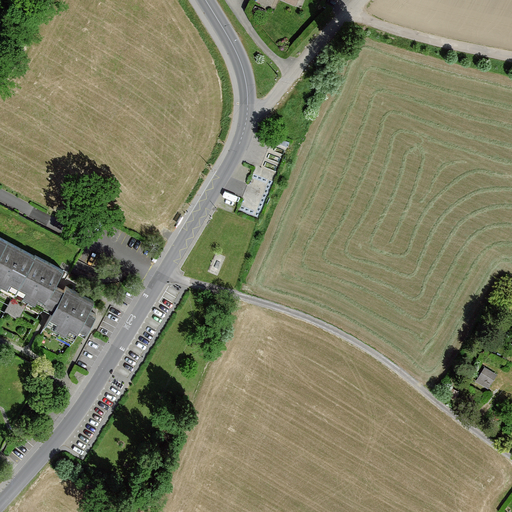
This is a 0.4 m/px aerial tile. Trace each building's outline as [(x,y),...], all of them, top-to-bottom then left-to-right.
[(0,290),(12,297),(35,254),(7,239),(0,251),(0,290)] [(56,283),(63,268),(35,254),(12,297),(41,312),(44,306),(56,283)] [(52,310),(43,328),(72,342),(78,330),(85,334),(97,312),(90,309),(95,300),(65,285),(64,287),(56,283),(44,306),(49,309),(52,310)] [(496,374),(485,367),(477,380),(488,387),(496,374)] [(451,387),(446,394),(452,398),(457,390),(451,387)]
